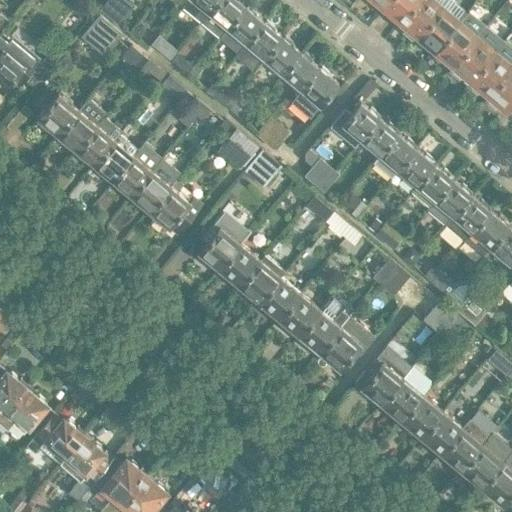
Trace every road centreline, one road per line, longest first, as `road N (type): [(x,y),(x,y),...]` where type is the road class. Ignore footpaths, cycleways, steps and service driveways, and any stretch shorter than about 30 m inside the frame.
road 1 (secondary): [(364,511),(0,212)]
road 2 (residential): [(311,0),(511,166)]
